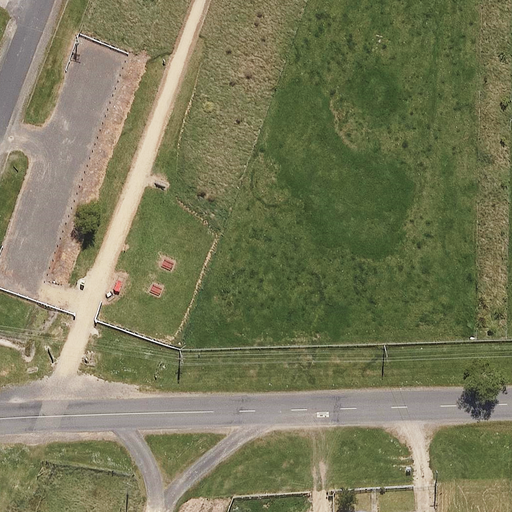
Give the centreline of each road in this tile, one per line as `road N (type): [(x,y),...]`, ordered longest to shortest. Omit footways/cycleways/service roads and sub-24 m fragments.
road 1 (tertiary): [(188,412),(511,405)]
road 2 (tertiary): [(0,419),(188,412)]
